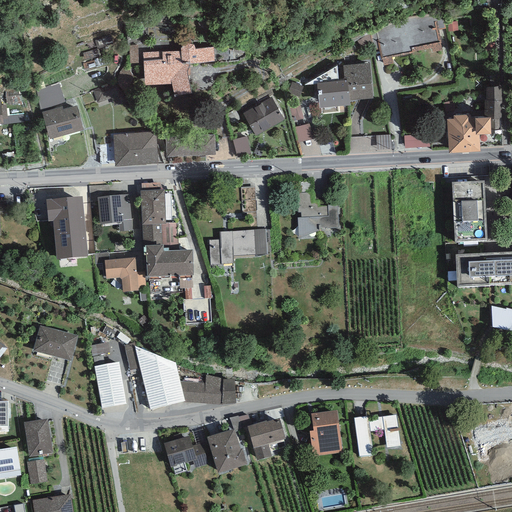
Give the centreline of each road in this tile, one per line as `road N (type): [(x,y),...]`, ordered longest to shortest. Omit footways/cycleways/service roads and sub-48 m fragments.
road 1 (residential): [(511,395),(288,400),(117,428),(0,384)]
road 2 (secondary): [(0,178),(511,152)]
